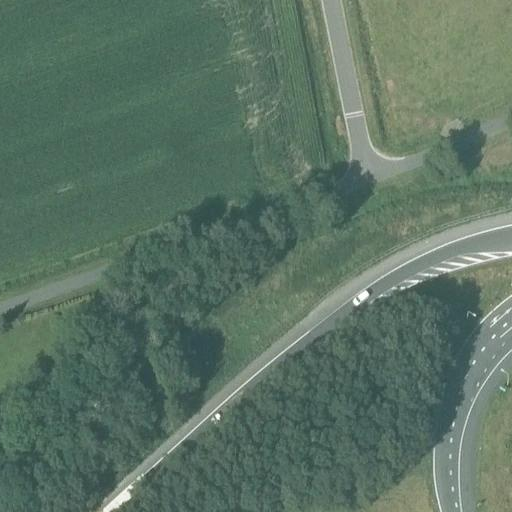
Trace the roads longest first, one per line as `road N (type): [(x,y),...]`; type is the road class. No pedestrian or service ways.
road 1 (motorway): [(511,241),(394,277),(338,315),(115,511)]
road 2 (unclassified): [(0,307),(365,177)]
road 3 (motorway): [(450,511),(446,429),(457,387),(491,332),(511,318)]
road 4 (unclassified): [(365,177),(330,0)]
road 5 (unclassified): [(365,177),(511,116)]
